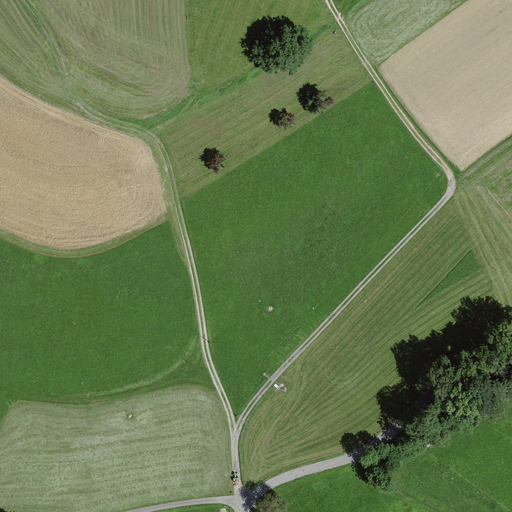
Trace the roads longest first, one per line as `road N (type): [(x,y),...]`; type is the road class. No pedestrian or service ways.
road 1 (track): [(246,500),(237,484),(235,434),(244,414),(451,187),(326,0)]
road 2 (track): [(235,434),(210,361),(165,155),(150,134),(77,102),(28,0)]
road 3 (unclassified): [(243,511),(246,500),(285,477),(367,453),(511,341)]
